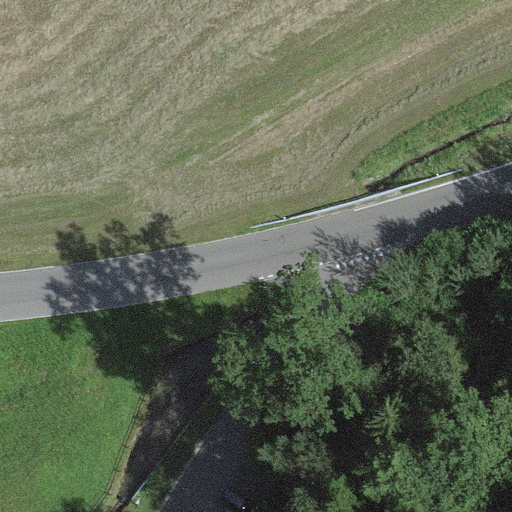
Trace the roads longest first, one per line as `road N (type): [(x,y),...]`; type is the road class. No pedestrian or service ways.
road 1 (tertiary): [(511,184),(372,227),(176,272),(0,296)]
road 2 (track): [(186,511),(372,227)]
